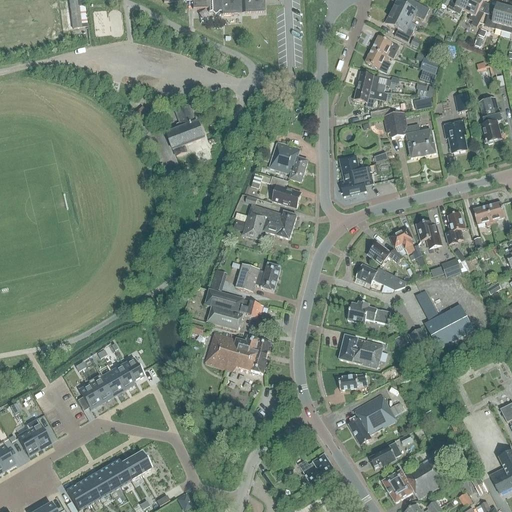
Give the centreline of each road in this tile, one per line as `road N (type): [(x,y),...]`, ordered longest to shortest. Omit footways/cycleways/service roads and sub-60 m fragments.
road 1 (residential): [(0,505),(29,488),(49,457),(105,425),(173,439),(197,490),(240,499)]
road 2 (unclassified): [(321,86),(255,80),(242,58),(124,0)]
road 3 (tertiary): [(311,417),(299,364),(301,320),(317,257),(341,227)]
road 4 (tertiary): [(341,227),(359,215),(511,175)]
road 5 (residential): [(341,227),(324,200),(321,86)]
